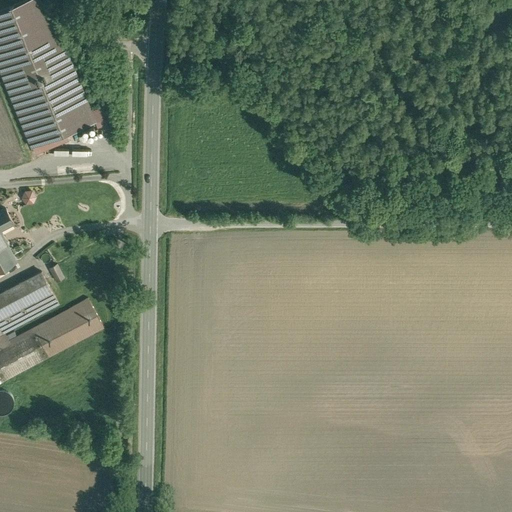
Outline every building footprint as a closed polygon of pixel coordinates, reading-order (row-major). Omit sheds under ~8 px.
[(49,0),(23,0),(0,9),(0,56),(35,145),(98,120),(49,0)] [(0,229),(4,228),(18,220),(10,205),(0,210),(0,229)] [(0,268),(20,258),(4,228),(0,229),(0,268)] [(59,253),(47,259),(57,278),(68,272),(59,253)] [(62,301),(43,267),(0,289),(0,334),(8,330),(62,301)] [(103,326),(87,295),(12,336),(8,330),(0,334),(0,380),(0,381),(103,326)]
